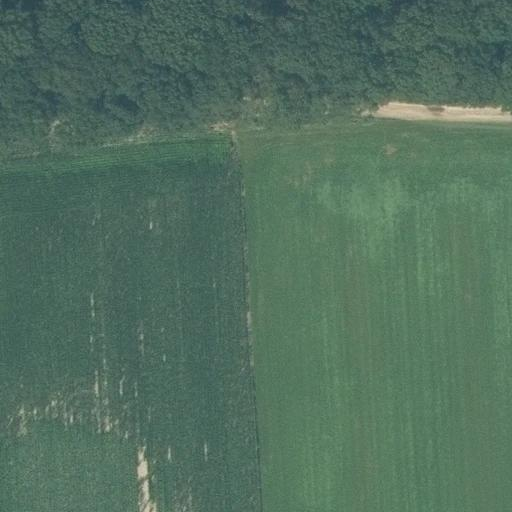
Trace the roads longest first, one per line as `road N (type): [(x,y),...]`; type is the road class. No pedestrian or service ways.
road 1 (track): [(511,96),(0,115)]
road 2 (track): [(349,0),(150,22),(0,1)]
